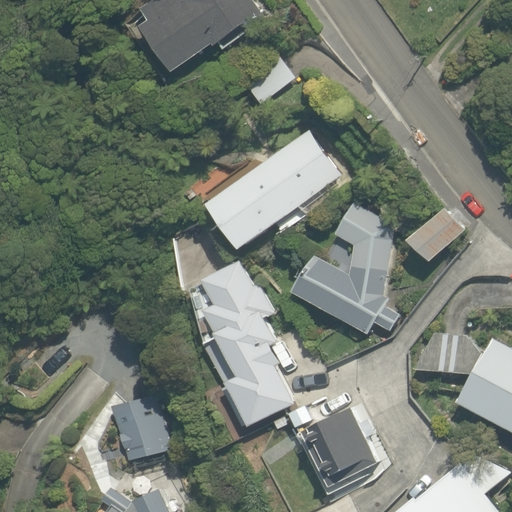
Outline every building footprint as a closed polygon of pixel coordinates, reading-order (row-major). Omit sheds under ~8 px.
[(147,25),(181,70),(219,42),(220,44),(266,10),(257,0),(155,0),(146,7),(154,19),(147,25)] [(250,81),(266,102),(299,77),(283,56),(250,81)] [(215,202),(249,247),(304,205),(311,214),(348,185),(342,177),(346,174),(312,129),(215,202)] [(300,290),(373,333),(380,321),(395,330),(405,313),(390,305),(394,297),(389,294),(399,225),(359,201),(339,233),(358,244),(354,273),(322,254),(300,290)] [(417,238),(437,259),(469,228),(449,207),(417,238)] [(262,435),(326,389),(301,325),(251,267),(237,265),(199,291),(249,437),(259,430),(262,435)] [(420,368),(477,373),(487,352),(471,334),(438,331),(420,368)] [(464,400),(511,425),(511,346),(497,338),(480,370),(478,374),(464,400)] [(122,405),(135,457),(173,448),(161,396),(122,405)] [(357,475),(381,463),(352,405),(307,428),(309,433),(305,435),(328,481),(318,486),(323,496),(359,478),(357,475)] [(505,511),(462,469),(419,511),(505,511)] [(182,511),(174,495),(142,511),(139,511),(128,491),(111,501),(117,511),(182,511)]
